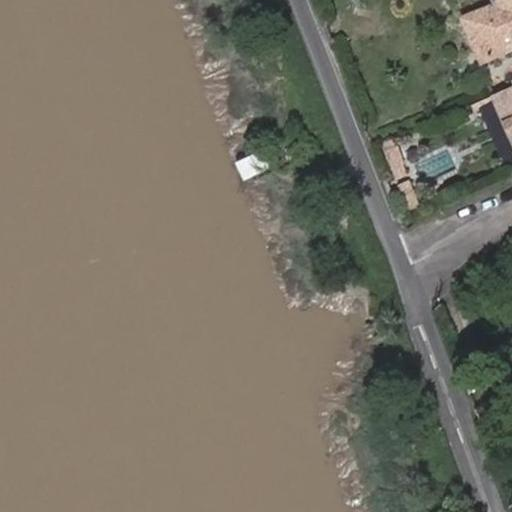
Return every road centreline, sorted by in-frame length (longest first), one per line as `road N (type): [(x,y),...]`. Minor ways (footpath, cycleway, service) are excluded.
road 1 (tertiary): [(401,265),(298,0)]
road 2 (tertiary): [(496,511),(401,265)]
road 3 (residential): [(511,207),(401,265)]
